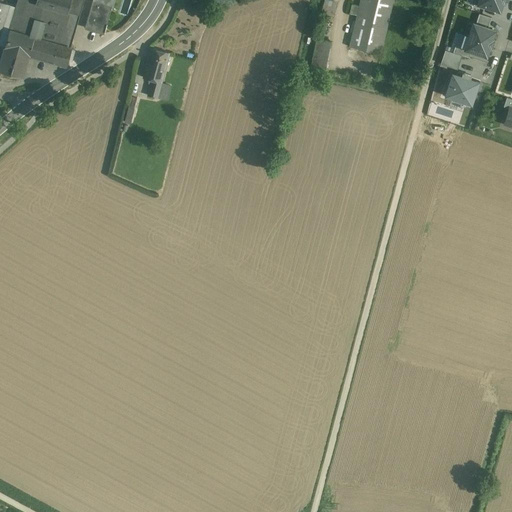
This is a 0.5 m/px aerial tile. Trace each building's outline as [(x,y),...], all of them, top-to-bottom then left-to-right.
[(83,0),(18,0),(5,47),(65,64),(70,47),(83,0)] [(93,0),(85,28),(103,33),(111,5),(112,5),(113,0),(93,0)] [(338,0),(335,0),(324,0),(322,13),(334,16),(338,0)] [(392,0),(359,0),(359,6),(356,15),(349,47),(380,54),(392,0)] [(475,0),(473,5),(484,8),(484,5),(499,10),(502,1),(503,2),(503,0),(475,0)] [(0,32),(9,4),(0,1),(0,32)] [(356,15),(359,6),(351,4),(349,13),(356,15)] [(480,14),(478,20),(488,23),(490,16),(480,14)] [(494,30),(474,23),(469,36),(464,34),(460,47),(471,50),(471,49),(471,50),(486,55),(489,46),(490,47),(492,40),(491,40),(494,30)] [(330,42),(316,39),(310,65),(325,68),(330,42)] [(170,52),(151,47),(142,77),(151,80),(162,83),(170,52)] [(449,65),(451,60),(460,62),(463,54),(446,49),(442,63),(449,65)] [(479,81),(470,78),(470,77),(470,75),(462,72),(461,75),(452,72),(444,96),(454,99),(453,100),(462,103),(462,102),(472,105),(479,81)] [(162,83),(151,80),(147,95),(157,98),(162,83)] [(137,98),(131,96),(128,107),(134,109),(137,98)] [(511,106),(509,106),(503,124),(511,127),(511,106)]
